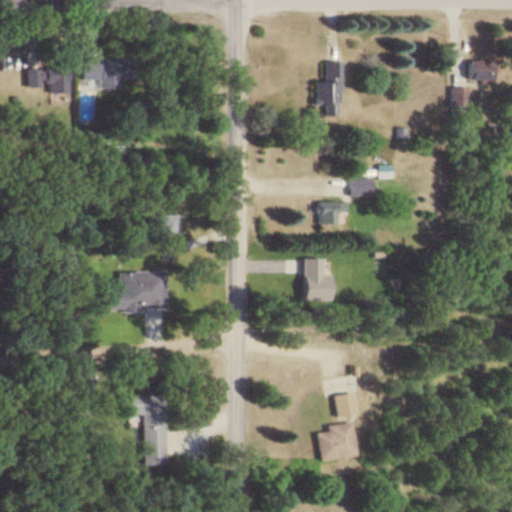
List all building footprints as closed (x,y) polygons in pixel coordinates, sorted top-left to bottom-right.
[(64,92),(64,57),(50,57),(50,66),(24,66),(24,84),(44,84),(44,92),(64,92)] [(130,57),(79,57),(79,78),(97,77),(97,87),(115,87),(115,78),(130,78),(130,57)] [(487,77),(487,60),(467,60),(467,77),(487,77)] [(312,80),(312,114),(333,114),(333,80),(312,80)] [(464,105),(460,85),(446,88),(449,107),(464,105)] [(344,177),(344,194),(367,194),(367,177),(344,177)] [(340,201),(314,201),(314,223),(340,223),(340,201)] [(175,214),(156,214),(156,234),(175,234),(175,214)] [(113,271),(114,287),(100,288),(101,309),(162,308),(161,270),(113,271)] [(332,416),(352,414),(349,391),(329,394),(332,416)] [(159,394),(124,394),(124,415),(137,415),(137,462),(160,462),(159,394)] [(352,455),(347,421),(322,424),(323,430),(311,432),(315,460),(352,455)]
